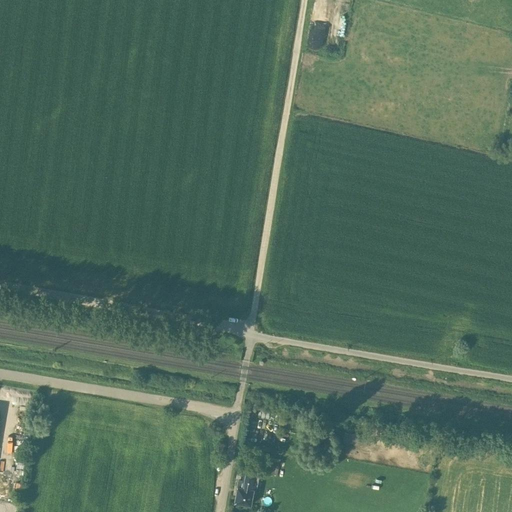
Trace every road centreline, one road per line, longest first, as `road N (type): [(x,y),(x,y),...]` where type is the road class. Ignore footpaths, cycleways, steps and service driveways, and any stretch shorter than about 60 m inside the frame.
road 1 (unclassified): [(220,511),(238,412),(0,374)]
road 2 (track): [(251,333),(304,0)]
road 3 (unclassified): [(0,283),(238,324),(251,333)]
